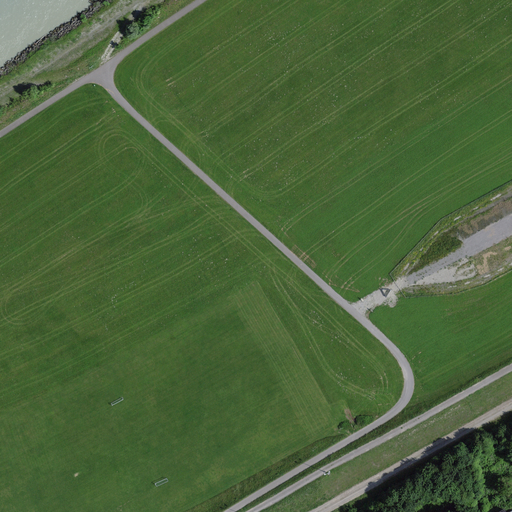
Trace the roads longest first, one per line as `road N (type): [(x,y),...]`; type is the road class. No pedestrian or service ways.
road 1 (track): [(102,71),(392,344),(412,373),(397,412),(231,511)]
road 2 (track): [(511,368),(253,511)]
road 3 (track): [(0,136),(202,0)]
road 4 (track): [(511,407),(318,511)]
road 5 (track): [(140,0),(0,95)]
road 6 (track): [(0,100),(102,71),(113,45)]
